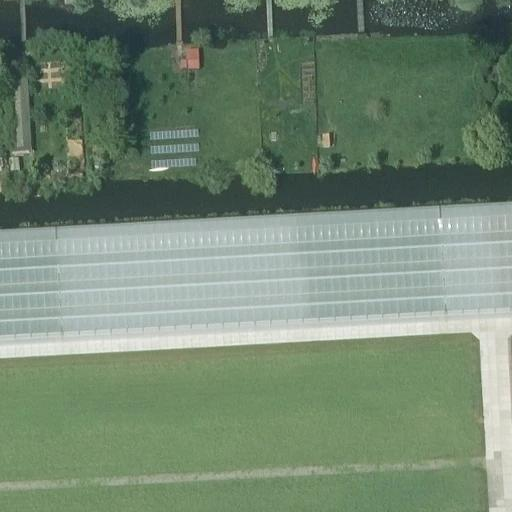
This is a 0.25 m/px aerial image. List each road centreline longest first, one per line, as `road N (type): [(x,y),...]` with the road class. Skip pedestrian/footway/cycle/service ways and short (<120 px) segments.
road 1 (track): [(0,485),(500,461),(502,511)]
road 2 (track): [(500,461),(492,332)]
